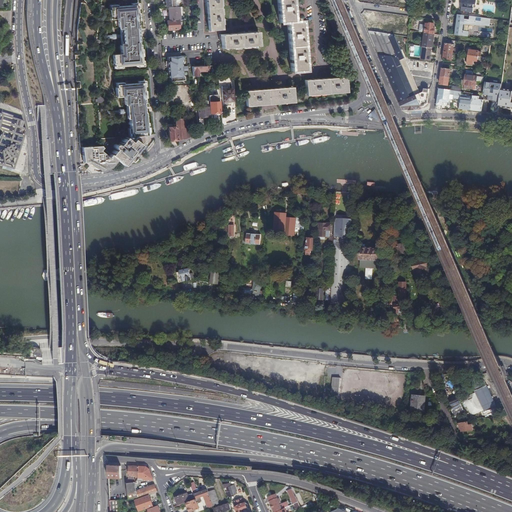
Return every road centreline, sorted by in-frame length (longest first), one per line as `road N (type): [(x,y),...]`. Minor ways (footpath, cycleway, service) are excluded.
road 1 (motorway): [(456,472),(329,433),(212,409),(0,393)]
road 2 (motorway): [(456,472),(425,451),(245,394),(117,370)]
road 3 (primary): [(55,102),(71,368)]
road 4 (motorway): [(89,464),(119,447),(317,467),(340,459)]
road 5 (residential): [(19,58),(41,183),(113,177),(165,156)]
road 6 (motorway): [(106,419),(207,430),(340,459)]
road 7 (primary): [(81,354),(69,126)]
road 8 (residential): [(422,365),(204,349)]
road 9 (residential): [(362,95),(349,107),(238,125),(165,156)]
road 10 (motorway): [(340,459),(495,511)]
road 11 (motorway): [(0,151),(47,0)]
road 12 (residential): [(165,156),(151,0)]
road 13 (motorway): [(71,368),(63,480),(45,511)]
road 14 (residential): [(249,476),(292,482),(374,511)]
road 15 (primary): [(69,126),(54,0)]
road 16 (motorway): [(69,126),(70,0)]
